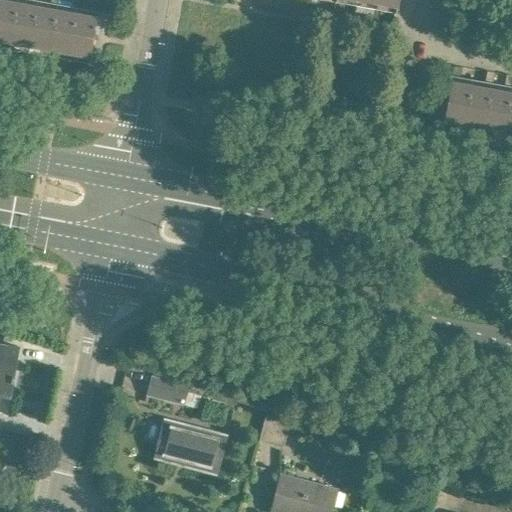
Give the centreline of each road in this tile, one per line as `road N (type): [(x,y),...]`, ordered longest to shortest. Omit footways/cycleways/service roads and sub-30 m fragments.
road 1 (tertiary): [(110,244),(511,359)]
road 2 (tertiary): [(511,259),(124,175)]
road 3 (residential): [(52,511),(110,244)]
road 4 (residential): [(124,175),(156,0)]
road 5 (tertiary): [(124,175),(0,154)]
